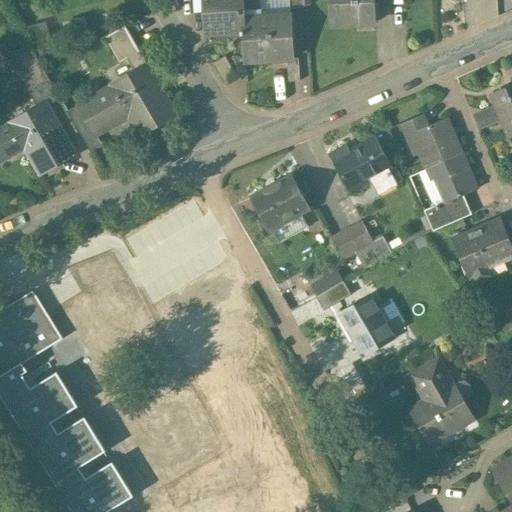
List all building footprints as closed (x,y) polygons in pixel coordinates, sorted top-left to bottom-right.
[(241,0),(204,0),(206,33),(240,31),(241,35),(243,35),(242,12),(243,12),(241,0)] [(304,0),(288,0),(289,9),(305,8),(304,0)] [(330,0),(332,25),(377,22),(375,0),(330,0)] [(291,16),(261,17),(261,11),(243,12),(242,12),(243,35),(245,61),(287,59),(294,58),(291,16)] [(135,72),(77,106),(91,129),(93,128),(124,110),(139,136),(175,115),(124,26),(104,37),(119,63),(127,59),(135,72)] [(31,47),(11,52),(15,59),(15,64),(19,71),(23,73),(32,89),(49,79),(31,47)] [(225,56),(212,63),(224,84),(225,86),(238,78),(225,56)] [(294,58),(287,59),(288,82),(300,81),(298,58),(294,58)] [(32,89),(28,91),(39,110),(46,107),(60,99),(49,79),(32,89)] [(511,87),(491,96),(507,133),(511,130),(511,87)] [(91,129),(77,106),(67,112),(91,153),(103,146),(93,128),(91,129)] [(39,110),(0,131),(0,160),(26,146),(41,173),(73,154),(46,107),(39,110)] [(427,127),(422,115),(401,123),(407,136),(428,128),(427,127)] [(446,118),(427,127),(428,128),(407,136),(422,171),(427,169),(461,154),(456,143),(454,144),(449,130),(450,130),(446,118)] [(373,137),(347,151),(345,146),(329,155),(348,190),(367,179),(387,168),(390,167),(373,137)] [(461,154),(427,169),(433,183),(441,202),(456,196),(456,198),(461,196),(475,189),(470,178),(469,179),(463,165),(465,164),(461,154)] [(387,168),(367,179),(376,196),(396,185),(387,168)] [(290,175),(251,196),(269,230),(308,209),(290,175)] [(433,183),(424,186),(433,206),(441,202),(433,183)] [(433,206),(424,210),(433,231),(470,216),(461,196),(456,198),(456,196),(433,206)] [(499,223),(469,235),(469,234),(453,240),(468,278),(471,276),(474,284),(491,277),(488,269),(489,268),(487,262),(511,251),(511,249),(500,220),(498,221),(499,223)] [(364,221),(350,228),(356,239),(350,242),(355,251),(375,241),(374,239),(364,221)] [(350,228),(326,241),(336,261),(355,251),(350,242),(356,239),(350,228)] [(382,235),(374,239),(375,241),(355,251),(364,270),(392,254),(382,235)] [(339,268),(312,284),(326,308),(353,292),(339,268)] [(393,283),(376,293),(373,288),(352,300),(355,305),(338,315),(344,325),(348,323),(363,348),(383,336),(380,331),(405,316),(397,303),(403,300),(393,283)] [(61,340),(33,294),(0,313),(0,395),(69,511),(109,511),(134,497),(112,461),(85,477),(80,468),(105,453),(85,418),(55,436),(47,422),(73,406),(55,375),(29,390),(20,375),(25,372),(20,364),(61,340)] [(437,361),(411,376),(418,387),(444,373),(437,361)] [(444,373),(418,387),(425,400),(451,385),(444,373)] [(425,400),(408,410),(428,444),(473,418),(453,384),(425,400)] [(511,500),(511,507),(503,511),(498,511),(497,509),(492,511),(511,511),(511,450),(511,451),(511,458),(493,469),(511,500)]
